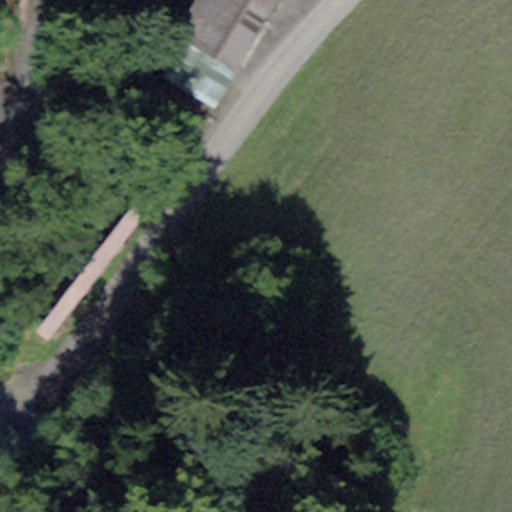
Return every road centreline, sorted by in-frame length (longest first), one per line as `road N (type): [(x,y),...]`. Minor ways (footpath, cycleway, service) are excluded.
road 1 (track): [(0,406),(59,364),(342,0)]
road 2 (unclassified): [(50,0),(33,117),(0,167)]
